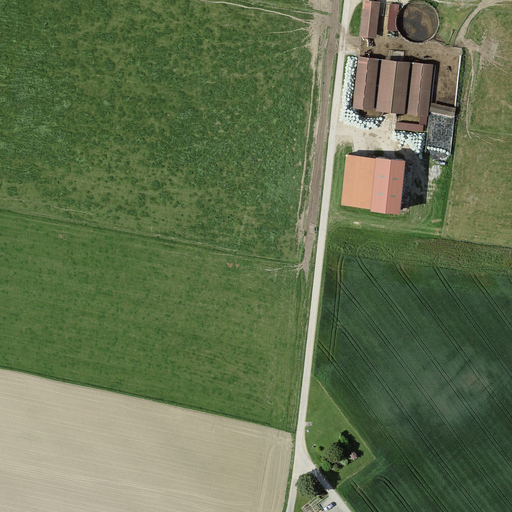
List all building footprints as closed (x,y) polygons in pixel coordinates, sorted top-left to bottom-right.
[(379,2),(363,1),(359,37),(375,39),(379,2)] [(388,27),(398,28),(399,1),(390,1),(388,27)] [(434,64),(358,57),(352,108),(428,116),(434,64)] [(429,112),(427,145),(452,147),(454,114),(429,112)] [(406,207),(410,154),(347,150),(344,203),(406,207)]
